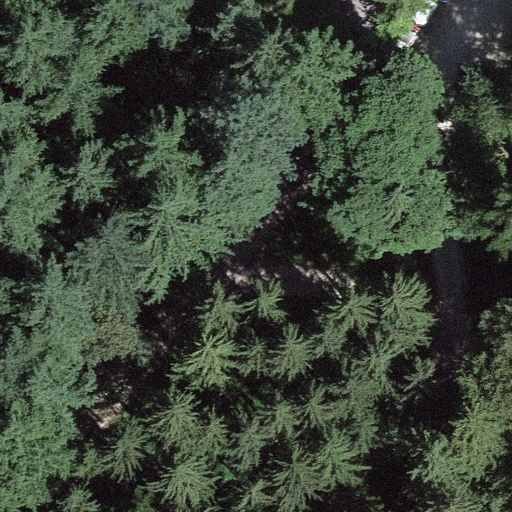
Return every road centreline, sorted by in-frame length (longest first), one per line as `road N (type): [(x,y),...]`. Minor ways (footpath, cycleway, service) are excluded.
road 1 (track): [(28,511),(250,240),(428,56)]
road 2 (track): [(502,511),(458,335),(428,56),(456,0)]
road 3 (track): [(224,272),(371,285),(458,335)]
